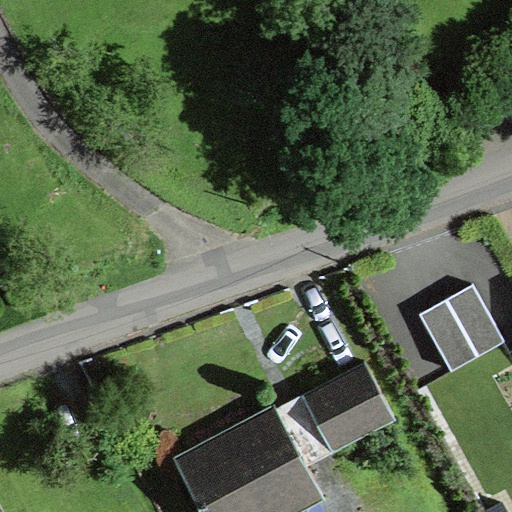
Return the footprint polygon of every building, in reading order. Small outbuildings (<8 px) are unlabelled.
[(474,279),(448,294),(480,350),(506,335),(474,279)] [(421,309),(454,365),(480,350),(448,294),(421,309)] [(364,356),(335,371),(365,430),(395,415),(364,356)] [(365,430),(335,371),(275,401),(273,397),(248,410),(174,448),(207,511),(260,511),(319,482),(307,459),(365,430)] [(319,482),(260,511),(288,511),(325,493),(319,482)]
